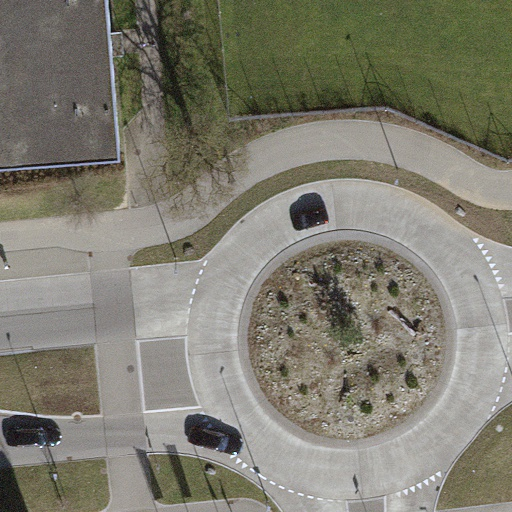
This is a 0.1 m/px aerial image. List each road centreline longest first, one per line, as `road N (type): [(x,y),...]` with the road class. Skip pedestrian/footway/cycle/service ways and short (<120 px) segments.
road 1 (tertiary): [(464,277),(432,239),(388,215),(338,210),(290,223),(250,253),(224,296)]
road 2 (tertiary): [(0,445),(246,426)]
road 3 (tertiary): [(224,296),(106,320),(0,329)]
road 4 (tertiary): [(224,296),(217,364),(246,426)]
